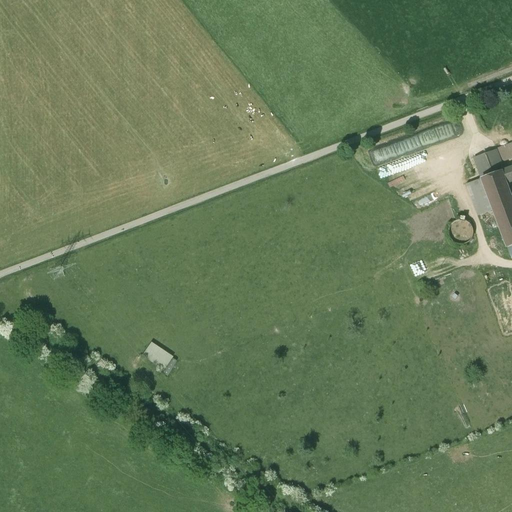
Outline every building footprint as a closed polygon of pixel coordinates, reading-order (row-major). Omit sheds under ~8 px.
[(376,162),(424,146),(420,134),(372,151),(376,162)] [(474,160),(482,180),(501,173),(504,172),(496,152),(474,160)] [(506,185),(511,183),(511,168),(501,173),(506,185)] [(410,169),(386,174),(389,188),(397,186),(396,185),(402,184),(400,177),(411,174),(410,169)] [(511,200),(506,185),(501,173),(482,180),(508,249),(511,247),(511,200)] [(493,210),(482,180),(466,186),(477,216),(493,210)] [(418,186),(404,194),(407,199),(421,191),(418,186)] [(462,244),(466,242),(469,239),(471,236),(472,231),(471,227),(468,223),(464,221),(459,220),(454,222),(450,225),(448,230),(448,234),(450,238),(453,242),(457,243),(462,244)] [(151,345),(142,358),(164,372),(173,359),(151,345)]
